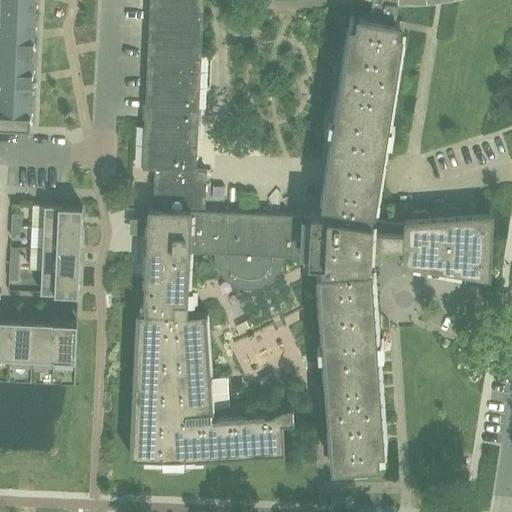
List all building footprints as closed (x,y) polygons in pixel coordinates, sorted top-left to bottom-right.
[(35,0),(1,0),(1,13),(35,15),(35,0)] [(398,30),(400,20),(395,19),(397,0),(371,0),(370,15),(359,13),(357,23),(351,23),(323,200),(327,201),(325,211),(308,210),(308,214),(204,209),(206,168),(195,167),(198,106),(208,107),(209,89),(211,55),(200,54),(202,0),(150,0),(143,166),(156,166),(154,208),(150,207),(145,303),(145,310),(139,310),(133,455),(165,456),(165,452),(187,451),(187,455),(197,455),(285,449),(283,420),(294,419),(293,404),(284,406),(281,407),(278,408),(275,410),(271,413),(213,416),(206,311),(186,312),(189,251),(222,252),(222,255),(222,257),(223,260),(223,263),(226,267),(227,269),(229,272),(230,273),(233,275),(236,277),(237,278),(240,279),(242,279),(245,280),(247,281),(251,281),(253,280),(256,280),(258,279),(261,278),(264,277),(266,275),(268,273),(270,271),(272,269),(274,267),(275,264),(276,263),(277,260),(277,257),(277,254),(309,255),(309,260),(313,260),(323,261),(324,271),(320,271),(334,463),(379,460),(378,447),(384,446),(372,268),(368,268),(367,258),(394,256),(399,256),(411,258),(410,266),(412,269),(423,271),(426,269),(428,261),(486,270),(489,216),(429,220),(428,212),(426,210),(415,211),(413,213),(413,221),(405,222),(405,224),(370,218),(371,207),(374,208),(402,31),(398,30)] [(35,15),(1,13),(0,35),(34,37),(35,15)] [(34,37),(0,35),(0,36),(0,56),(33,58),(34,37)] [(33,58),(0,56),(0,78),(32,80),(33,58)] [(32,80),(0,78),(0,99),(31,101),(32,80)] [(31,101),(0,99),(0,122),(30,124),(31,101)] [(45,203),(44,226),(82,227),(83,205),(45,203)] [(12,213),(11,224),(20,225),(21,213),(12,213)] [(11,224),(11,236),(20,236),(20,225),(11,224)] [(44,226),(43,247),(81,249),(82,227),(44,226)] [(43,247),(42,269),(80,271),(81,249),(43,247)] [(10,256),(9,267),(18,268),(19,256),(10,256)] [(9,267),(9,279),(18,279),(18,268),(9,267)] [(42,269),(41,291),(79,293),(80,271),(42,269)] [(0,316),(0,354),(10,355),(12,317),(0,316)] [(12,317),(10,355),(32,356),(34,318),(12,317)] [(34,318),(32,356),(53,357),(55,319),(34,318)] [(55,319),(53,357),(76,358),(78,320),(55,319)] [(219,398),(242,397),(242,379),(218,380),(219,398)]
